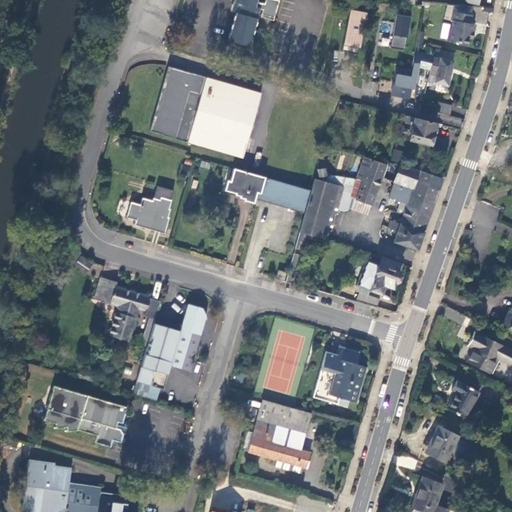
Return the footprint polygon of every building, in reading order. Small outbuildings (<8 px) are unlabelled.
[(234,0),(232,10),(237,11),(229,40),(249,46),(262,5),(263,5),(261,12),(275,16),(279,0),(264,0),(265,0),(263,0),(234,0)] [(348,10),(344,50),(362,51),(366,11),(348,10)] [(471,15),(453,12),(451,21),(453,21),(451,29),(449,32),(447,41),(454,42),(457,46),(467,47),(469,39),(472,40),(473,32),(471,32),(473,24),(470,24),(471,15)] [(396,14),(391,46),(405,49),(410,16),(396,14)] [(415,43),(423,45),(425,33),(418,32),(415,43)] [(434,58),(434,56),(421,53),(417,53),(418,48),(419,48),(419,47),(414,48),(414,52),(412,65),(430,71),(433,58),(434,58)] [(430,71),(429,73),(436,75),(434,82),(448,85),(453,61),(452,61),(454,54),(436,50),(434,56),(434,58),(433,58),(430,71)] [(261,93),(205,77),(203,82),(192,79),(189,73),(167,67),(149,131),(243,158),(261,93)] [(397,69),(392,95),(409,99),(411,88),(413,78),(414,71),(411,70),(397,69)] [(203,82),(205,77),(189,73),(192,79),(203,82)] [(367,95),(374,96),(377,83),(369,82),(367,95)] [(441,103),(438,112),(450,115),(453,106),(441,103)] [(431,145),(436,123),(402,116),(401,122),(413,124),(409,140),(431,145)] [(393,150),(391,160),(400,162),(402,151),(393,150)] [(361,168),(364,157),(354,155),(352,166),(361,168)] [(386,166),(364,157),(361,168),(357,179),(351,197),(356,199),(353,209),(368,214),(386,166)] [(418,250),(443,179),(413,169),(400,166),(392,187),(390,198),(400,202),(397,211),(403,214),(402,218),(398,218),(397,221),(400,223),(400,224),(390,221),(388,228),(397,231),(394,241),(418,250)] [(232,168),(224,192),(258,204),(259,200),(265,178),(232,168)] [(324,182),(314,179),(311,191),(304,213),(299,232),(307,234),(319,237),(328,240),(337,209),(346,177),(329,175),(324,182)] [(357,179),(346,177),(337,209),(343,212),(353,209),(356,199),(351,197),(357,179)] [(130,201),(126,217),(136,220),(134,225),(164,234),(169,218),(168,217),(170,209),(169,209),(171,200),(174,191),(160,187),(157,199),(154,198),(153,201),(142,197),(140,204),(130,201)] [(299,232),(295,248),(302,250),(306,238),(307,234),(299,232)] [(68,265),(84,274),(91,263),(75,253),(68,265)] [(286,282),(293,284),(300,256),(294,253),(286,282)] [(393,289),(402,264),(380,258),(378,264),(366,259),(357,285),(381,294),(384,286),(393,289)] [(108,279),(100,277),(93,299),(102,302),(108,279)] [(108,279),(102,302),(117,306),(109,335),(129,340),(139,308),(146,310),(144,315),(150,317),(155,318),(160,302),(149,299),(150,296),(116,286),(117,282),(108,279)] [(356,301),(377,308),(380,300),(360,292),(356,301)] [(180,331),(153,324),(147,345),(137,381),(160,389),(163,390),(168,374),(163,373),(165,364),(170,365),(190,372),(206,316),(202,307),(188,303),(180,331)] [(511,304),(508,311),(502,324),(511,329),(511,304)] [(153,324),(155,318),(150,317),(142,344),(147,345),(153,324)] [(511,360),(511,351),(474,332),(470,341),(475,344),(472,350),(466,362),(489,373),(497,359),(509,365),(511,360)] [(337,354),(326,351),(313,396),(336,403),(338,397),(355,402),(365,368),(356,365),(359,353),(339,348),(337,354)] [(478,392),(453,379),(447,391),(449,392),(443,406),(465,418),(474,401),(478,392)] [(160,389),(137,381),(133,393),(156,400),(160,389)] [(128,406),(86,394),(53,384),(43,417),(55,421),(56,426),(66,425),(66,429),(77,428),(97,435),(95,442),(110,446),(112,441),(121,444),(123,435),(121,430),(128,406)] [(308,413),(262,400),(253,432),(248,452),(276,460),(303,467),(306,468),(311,453),(301,450),(271,441),(276,424),(305,433),(311,414),(308,413)] [(301,450),(305,433),(276,424),(271,441),(301,450)] [(425,452),(444,463),(458,436),(438,426),(425,452)] [(248,452),(253,432),(248,431),(242,450),(248,452)] [(19,443),(0,437),(0,445),(5,447),(6,444),(17,448),(19,443)] [(135,511),(136,505),(128,504),(124,504),(125,495),(100,492),(100,487),(69,482),(71,467),(54,465),(54,462),(29,459),(21,511),(135,511)] [(301,474),(303,467),(276,460),(274,466),(301,474)] [(442,484),(422,477),(410,511),(432,511),(435,506),(442,484)]
